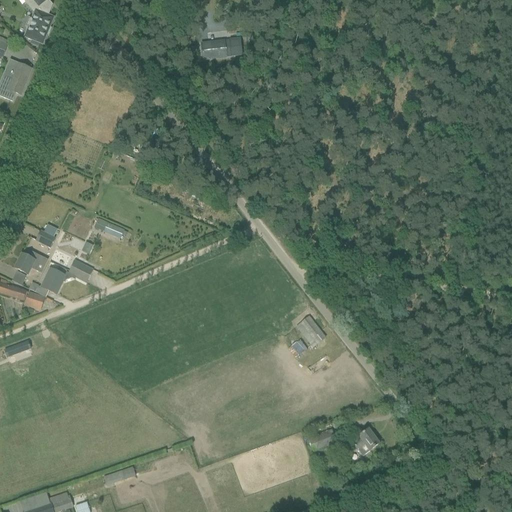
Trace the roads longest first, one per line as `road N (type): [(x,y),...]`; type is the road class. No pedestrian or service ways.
road 1 (unclassified): [(478,511),(89,19)]
road 2 (track): [(0,336),(253,230)]
road 3 (tertiary): [(0,206),(89,19)]
